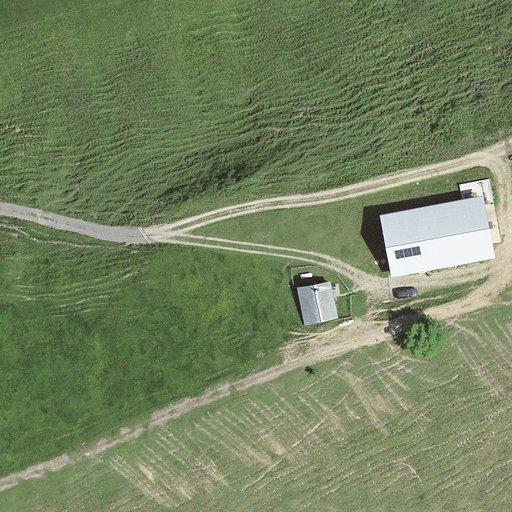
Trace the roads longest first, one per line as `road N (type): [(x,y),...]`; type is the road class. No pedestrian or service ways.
road 1 (track): [(500,153),(509,246),(501,268),(389,288),(319,260),(0,210)]
road 2 (track): [(162,236),(245,208),(398,183),(511,146)]
